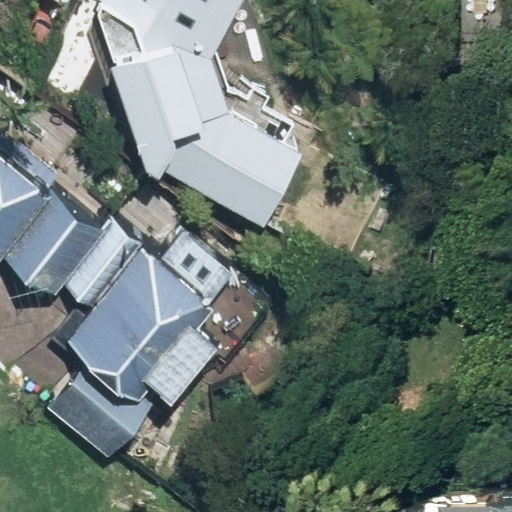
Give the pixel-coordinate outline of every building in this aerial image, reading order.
[(299,133),(229,97),(213,42),(233,0),(98,0),(139,151),(259,212),(299,133)] [(0,241),(57,167),(0,123),(0,241)] [(98,216),(59,185),(7,252),(52,288),(63,274),(85,291),(133,228),(105,206),(98,216)] [(151,397),(126,378),(138,364),(161,384),(213,323),(191,304),(231,255),(195,225),(169,255),(142,232),(63,325),(85,343),(41,399),(108,452),(151,397)] [(511,511),(511,493),(492,493),(491,505),(436,503),(435,511),(511,511)]
